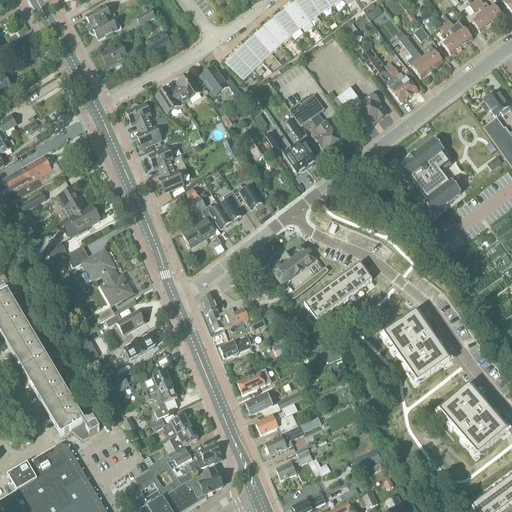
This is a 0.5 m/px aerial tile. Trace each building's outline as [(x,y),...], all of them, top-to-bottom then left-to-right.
[(299,0),(295,3),(311,23),(318,18),(318,17),(320,16),(321,16),(310,0),(299,0)] [(332,8),(325,0),(310,0),(321,16),(329,10),(331,9),(332,8)] [(342,2),(341,0),(325,0),(332,8),(340,3),(339,3),(341,2),(342,2)] [(465,0),(470,6),(468,8),(474,15),(479,11),(473,4),(470,0),(465,0)] [(484,6),(478,0),(470,0),(473,4),(479,11),(482,14),(491,26),(502,18),(493,6),(489,9),(486,5),(484,6)] [(511,0),(504,0),(502,2),(511,15),(511,0)] [(311,23),(295,3),(294,3),(296,6),(294,7),(292,5),(284,11),(300,31),(308,25),(310,24),(311,23)] [(88,33),(115,19),(109,7),(104,9),(86,19),(89,25),(88,27),(88,29),(88,31),(88,32),(88,33)] [(300,31),(284,11),(284,12),(285,14),(283,15),(282,13),(274,19),(290,39),(298,33),(300,31),(300,32),(300,31)] [(409,12),(405,15),(412,25),(417,21),(409,12)] [(151,13),(136,20),(140,27),(154,20),(151,13)] [(444,26),(449,33),(452,37),(461,49),(472,41),(459,24),(453,29),(441,13),(436,17),(444,26)] [(491,26),(482,14),(471,23),(480,35),(491,26)] [(115,19),(88,33),(89,33),(90,34),(91,36),(93,36),(95,36),(98,43),(117,33),(121,30),(115,19)] [(271,22),(264,28),(281,47),(288,41),(290,39),(290,40),(290,39),(274,19),(273,20),(275,22),(273,24),(271,22)] [(449,33),(444,26),(439,30),(444,37),(449,33)] [(281,47),(264,28),(263,29),(265,31),(263,32),(261,30),(254,37),(271,56),(279,49),(280,48),(281,47)] [(421,29),(414,35),(421,45),(429,39),(421,29)] [(148,41),(156,55),(171,47),(163,33),(148,41)] [(271,56),(254,37),(253,38),(255,40),(253,41),(251,39),(244,46),(262,65),(269,58),(271,56)] [(422,60),(422,59),(405,37),(400,41),(399,42),(412,60),(407,63),(420,80),(431,72),(422,60)] [(461,49),(452,37),(441,46),(450,57),(461,49)] [(262,65),(244,46),(243,47),(245,49),(243,50),(242,49),(235,55),(253,74),(260,66),(261,65),(262,65)] [(126,59),(121,47),(101,56),(106,69),(126,59)] [(426,56),(422,59),(422,60),(431,72),(442,64),(433,52),(430,47),(423,52),(426,56)] [(384,73),(374,60),(373,60),(370,57),(366,60),(362,58),(360,60),(354,52),(351,53),(367,74),(373,81),(374,80),(375,80),(380,76),(384,73)] [(253,74),(235,55),(234,56),(236,58),(234,60),(232,58),(226,65),(244,82),(251,75),(252,74),(253,74)] [(401,75),(399,76),(393,68),(388,73),(388,74),(393,79),(394,80),(396,78),(405,91),(404,92),(405,93),(403,95),(407,100),(417,93),(405,77),(403,78),(401,75)] [(235,98),(240,94),(229,79),(224,82),(214,69),(201,79),(215,98),(228,89),(235,98)] [(394,80),(393,79),(388,74),(384,73),(380,76),(381,78),(386,77),(390,82),(386,85),(388,89),(388,90),(400,106),(407,100),(403,95),(405,93),(404,92),(405,91),(396,78),(394,80)] [(0,98),(2,97),(0,96),(11,89),(3,77),(0,78),(0,98)] [(180,89),(175,92),(182,103),(187,100),(188,102),(200,94),(189,77),(180,83),(182,85),(178,87),(180,89)] [(335,102),(332,104),(345,121),(348,119),(354,114),(367,131),(388,115),(372,95),(362,102),(352,89),(335,102)] [(182,103),(175,92),(170,95),(169,93),(166,95),(164,93),(156,98),(167,115),(179,108),(177,106),(182,103)] [(500,114),(503,117),(509,112),(507,109),(509,107),(503,98),(500,100),(496,94),(484,103),(485,104),(481,107),(485,113),(489,111),(495,118),(500,114)] [(259,101),(257,98),(247,105),(249,108),(259,101)] [(317,117),(324,112),(313,98),(300,107),(299,105),(288,113),(300,128),(299,129),(300,129),(310,122),(317,132),(315,133),(318,138),(313,141),(328,162),(348,147),(330,122),(324,126),(317,117)] [(138,131),(150,125),(148,120),(150,119),(144,106),(139,109),(137,107),(136,107),(134,107),(132,108),(131,110),(132,112),(126,115),(130,124),(132,123),(134,126),(136,126),(138,131)] [(235,126),(229,116),(222,120),(228,130),(235,126)] [(10,118),(0,123),(0,143),(6,141),(3,135),(16,128),(10,118)] [(496,120),(483,130),(508,165),(511,170),(511,134),(510,136),(505,129),(504,130),(496,120)] [(35,123),(29,127),(33,133),(40,129),(35,123)] [(253,124),(247,127),(250,131),(253,136),(259,132),(253,124)] [(150,125),(138,131),(140,136),(138,137),(140,140),(138,141),(142,150),(160,142),(155,130),(152,131),(150,125)] [(304,137),(298,129),(292,133),(298,141),(304,137)] [(266,155),(254,136),(253,136),(250,131),(240,137),(244,143),(243,144),(256,162),(266,155)] [(189,136),(192,144),(200,140),(197,133),(189,136)] [(266,139),(277,155),(283,151),(271,135),(266,139)] [(231,140),(222,145),(226,153),(235,149),(231,140)] [(12,151),(6,141),(0,143),(0,171),(5,169),(0,161),(0,156),(2,156),(12,151)] [(406,163),(396,170),(406,183),(407,182),(423,204),(422,205),(432,217),(461,195),(451,183),(450,183),(442,173),(452,166),(443,154),(444,154),(434,141),(415,156),(414,155),(405,162),(406,163)] [(293,150),(307,171),(312,168),(311,166),(316,163),(302,143),(293,150)] [(491,156),(496,152),(490,144),(485,148),(491,156)] [(293,150),(283,156),(296,176),(301,173),(302,174),(307,171),(293,150)] [(160,175),(182,165),(180,160),(172,163),(167,151),(148,158),(152,168),(154,167),(156,171),(158,170),(160,175)] [(43,159),(22,170),(34,193),(62,177),(55,165),(48,169),(43,159)] [(497,159),(492,163),(496,168),(502,164),(497,159)] [(182,165),(160,175),(162,180),(160,181),(162,184),(160,185),(164,195),(182,187),(177,175),(185,171),(182,165)] [(34,193),(22,170),(0,182),(0,183),(8,197),(12,205),(34,193)] [(209,179),(204,182),(207,187),(212,184),(209,179)] [(232,193),(239,205),(244,202),(251,212),(256,209),(257,211),(263,207),(251,188),(244,192),(241,188),(232,193)] [(87,210),(81,200),(77,193),(77,194),(74,189),(72,189),(59,197),(56,199),(62,209),(62,212),(63,215),(65,217),(67,219),(69,221),(73,219),(85,212),(85,211),(87,210)] [(199,199),(197,196),(196,196),(193,192),(187,196),(191,203),(189,205),(199,199)] [(226,205),(220,208),(232,227),(237,224),(236,222),(241,219),(234,209),(239,205),(232,193),(223,199),(226,205)] [(189,205),(188,205),(183,198),(175,203),(188,222),(189,221),(194,219),(202,213),(206,210),(197,196),(199,199),(189,205)] [(24,215),(39,206),(34,199),(19,208),(24,215)] [(210,207),(206,210),(202,213),(205,219),(205,220),(209,225),(214,222),(221,232),(225,229),(227,230),(232,227),(220,208),(214,212),(210,207)] [(73,219),(69,221),(63,225),(71,239),(77,235),(79,238),(88,232),(86,228),(91,224),(92,226),(98,222),(97,221),(99,221),(91,208),(87,210),(85,211),(85,212),(73,219)] [(194,219),(189,221),(193,228),(181,235),(187,245),(186,246),(188,250),(190,249),(191,251),(191,250),(207,240),(198,225),(205,220),(205,219),(202,213),(194,219)] [(209,225),(205,220),(198,225),(207,240),(215,235),(208,225),(209,225)] [(492,241),(495,240),(491,234),(484,239),(488,244),(492,241)] [(50,260),(65,252),(60,243),(45,252),(50,260)] [(283,263),(271,272),(282,286),(295,276),(302,271),(303,270),(315,261),(305,246),(292,256),(290,253),(281,260),(283,263)] [(498,247),(494,250),(499,258),(499,257),(503,254),(498,247)] [(89,261),(82,248),(66,258),(73,271),(82,265),(82,266),(87,274),(89,273),(94,282),(101,278),(103,282),(115,275),(113,271),(114,270),(104,253),(94,259),(89,261)] [(506,256),(502,259),(505,264),(507,266),(511,263),(506,256)] [(360,266),(351,272),(364,289),(372,283),(360,266)] [(323,268),(318,272),(322,277),(323,277),(326,274),(327,272),(327,271),(326,270),(325,269),(325,268),(324,268),(323,268)] [(51,273),(47,272),(44,275),(44,278),(47,280),(51,279),(52,276),(51,273)] [(318,272),(313,276),(317,281),(319,279),(322,277),(318,272)] [(351,272),(344,278),(356,295),(364,289),(351,272)] [(115,275),(103,282),(106,287),(101,290),(111,308),(132,296),(122,278),(117,281),(115,278),(116,277),(115,275)] [(313,276),(308,280),(312,286),(314,284),(317,281),(313,276)] [(344,278),(336,283),(348,300),(356,295),(344,278)] [(308,280),(303,284),(307,290),(312,286),(308,280)] [(336,283),(328,289),(341,306),(348,300),(336,283)] [(303,284),(298,288),(302,294),(305,292),(307,290),(303,284)] [(60,293),(56,287),(50,291),(54,297),(60,293)] [(298,288),(293,292),(297,297),(298,297),(302,294),(298,288)] [(328,289),(320,295),(333,312),(341,306),(328,289)] [(293,292),(288,296),(289,297),(290,299),(291,300),(292,300),(292,301),(293,300),(297,297),(293,292)] [(0,330),(63,436),(61,438),(60,438),(60,439),(69,433),(71,432),(72,432),(81,439),(83,441),(84,440),(89,437),(90,438),(100,432),(96,425),(95,426),(93,422),(92,422),(88,424),(87,422),(85,424),(83,425),(6,296),(8,294),(9,294),(8,294),(8,293),(5,296),(0,298),(0,330)] [(320,295),(312,301),(325,318),(333,312),(320,295)] [(216,306),(212,296),(199,301),(205,316),(208,315),(215,333),(223,329),(223,330),(249,320),(244,309),(233,314),(232,310),(218,316),(216,312),(218,311),(218,310),(219,309),(218,307),(216,306)] [(72,301),(72,305),(74,307),(79,306),(80,304),(80,300),(78,298),(74,299),(72,301)] [(312,301),(304,307),(317,324),(325,318),(312,301)] [(115,317),(110,310),(94,319),(99,326),(115,317)] [(262,316),(265,323),(274,319),(272,312),(262,316)] [(118,317),(105,324),(108,330),(116,325),(123,338),(145,326),(137,313),(121,322),(118,317)] [(416,314),(383,337),(417,386),(450,363),(416,314)] [(249,325),(253,333),(266,328),(262,319),(249,325)] [(132,347),(124,352),(130,363),(138,358),(139,358),(146,354),(155,349),(153,346),(155,345),(151,339),(150,340),(148,337),(140,342),(132,347)] [(85,338),(78,342),(81,348),(88,344),(85,338)] [(247,338),(233,344),(233,343),(219,348),(224,360),(231,357),(234,358),(237,357),(238,355),(251,349),(247,338)] [(325,342),(328,349),(335,346),(331,339),(325,342)] [(272,349),(277,360),(289,355),(284,344),(272,349)] [(324,355),(328,366),(342,360),(337,350),(324,355)] [(94,356),(87,360),(89,364),(96,360),(99,358),(97,355),(94,356)] [(98,363),(91,367),(103,387),(110,384),(98,363)] [(270,384),(264,372),(237,385),(242,397),(270,384)] [(146,403),(144,399),(172,387),(166,375),(146,383),(146,381),(138,384),(143,396),(134,400),(136,405),(140,405),(146,403)] [(112,398),(129,388),(124,378),(102,390),(107,400),(112,397),(112,398)] [(351,386),(349,380),(343,383),(345,389),(351,386)] [(172,387),(144,399),(146,403),(151,401),(156,403),(160,411),(154,414),(157,420),(161,419),(168,416),(164,406),(177,400),(172,387)] [(469,388),(438,414),(477,459),(507,433),(469,388)] [(301,394),(277,405),(280,411),(304,400),(301,394)] [(270,395),(262,399),(245,406),(251,418),(272,408),(276,406),(270,395)] [(123,410),(116,414),(117,417),(119,420),(126,416),(123,410)] [(286,420),(283,415),(273,420),(272,419),(256,427),(261,437),(276,430),(279,436),(297,427),(292,417),(286,420)] [(184,417),(170,425),(165,427),(163,422),(152,428),(155,434),(163,430),(168,441),(190,429),(184,417)] [(129,420),(122,424),(130,437),(137,433),(129,420)] [(279,437),(280,437),(281,438),(265,446),(270,457),(292,447),(291,443),(305,437),(302,432),(312,427),(310,423),(300,427),(299,426),(297,427),(279,436),(279,437)] [(167,457),(167,458),(164,459),(163,460),(166,465),(167,464),(188,455),(185,449),(197,442),(190,429),(168,441),(175,453),(167,457)] [(299,462),(293,464),(292,464),(291,463),(285,466),(286,467),(276,471),(280,482),(296,476),(295,475),(298,474),(296,469),(312,462),(309,455),(317,451),(318,453),(322,452),(322,451),(329,448),(328,445),(327,445),(325,442),(316,447),(314,445),(306,449),(307,450),(296,455),(299,462)] [(0,511),(105,511),(66,447),(60,445),(54,448),(8,477),(9,477),(17,492),(12,495),(0,502),(0,511)] [(200,454),(194,456),(197,462),(189,466),(189,467),(184,469),(187,475),(179,478),(176,480),(179,486),(181,488),(186,484),(194,481),(192,474),(214,465),(222,462),(220,457),(216,447),(200,454)] [(376,452),(354,462),(358,469),(369,464),(370,467),(381,462),(376,452)] [(192,461),(189,455),(167,466),(171,473),(192,461)] [(214,472),(194,481),(186,484),(181,488),(179,486),(176,480),(171,473),(167,466),(166,465),(163,460),(148,469),(150,472),(147,474),(134,481),(138,487),(150,479),(153,485),(158,492),(163,500),(170,511),(185,511),(206,500),(206,501),(207,500),(206,497),(214,493),(214,492),(222,489),(217,478),(214,472)] [(316,461),(313,462),(321,477),(330,472),(326,466),(320,469),(316,461)] [(375,472),(382,469),(380,464),(373,467),(375,472)] [(138,487),(141,492),(153,485),(150,479),(138,487)] [(389,480),(384,483),(388,491),(393,489),(389,480)] [(511,490),(506,482),(499,487),(511,504),(511,503),(511,490)] [(499,487),(492,492),(505,509),(511,504),(499,487)] [(170,511),(163,500),(158,492),(143,502),(147,509),(141,511),(170,511)] [(492,492),(486,497),(496,511),(501,511),(505,509),(492,492)] [(319,508),(317,503),(323,500),(321,495),(292,509),(293,511),(311,511),(319,508)] [(367,511),(377,506),(372,495),(362,499),(367,511)] [(397,497),(386,503),(390,511),(406,511),(406,510),(403,511),(400,505),(401,505),(397,497)] [(496,511),(486,497),(479,502),(486,511),(496,511)] [(486,511),(479,502),(472,507),(474,511),(486,511)]
